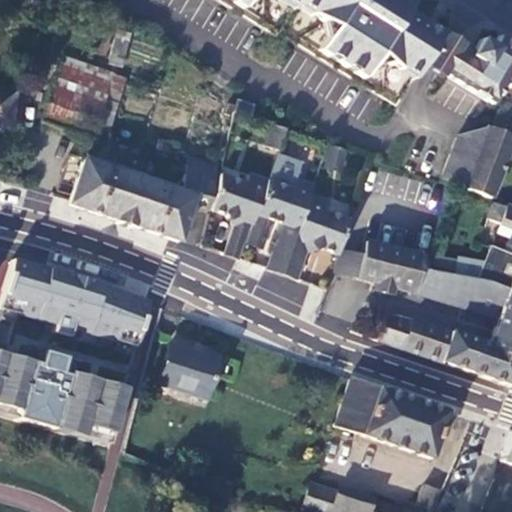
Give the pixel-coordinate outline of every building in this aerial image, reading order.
[(12,0),(10,10),(24,13),(24,12),(27,0),(12,0)] [(51,6),(27,0),(24,12),(48,17),(51,6)] [(213,0),(274,37),(276,34),(395,108),(412,80),(440,35),(384,0),(213,0)] [(456,46),(440,73),(491,105),(503,84),(511,89),(511,46),(497,36),(489,48),(476,40),(476,39),(456,44),(456,46)] [(113,40),(108,66),(121,69),(126,42),(113,40)] [(62,59),(39,124),(87,141),(97,113),(110,76),(62,59)] [(13,93),(0,90),(0,128),(7,130),(13,93)] [(236,100),(232,112),(232,113),(234,113),(249,118),(253,105),(236,100)] [(227,105),(224,115),(229,116),(232,106),(227,105)] [(87,141),(66,205),(113,221),(113,224),(121,226),(137,178),(102,166),(109,146),(103,144),(112,118),(97,113),(87,141)] [(270,125),(263,147),(276,151),(283,129),(270,125)] [(511,138),(484,128),(477,145),(456,137),(440,180),(489,200),(511,139),(511,138)] [(329,147),(323,169),(338,174),(345,152),(329,147)] [(137,178),(121,226),(129,229),(130,227),(178,243),(191,204),(207,208),(217,167),(186,160),(179,192),(137,178)] [(218,175),(210,211),(225,217),(228,223),(235,220),(238,226),(233,228),(223,256),(238,261),(253,216),(265,181),(247,174),(243,184),(218,175)] [(265,181),(253,216),(286,228),(283,239),(273,235),(266,253),(270,254),(263,271),(280,277),(308,196),(311,187),(311,186),(293,179),(289,189),(265,181)] [(308,196),(280,277),(295,283),(305,256),(303,250),(309,248),(312,254),(319,251),(336,257),(345,221),(323,213),(326,203),(308,196)] [(490,204),(484,220),(511,230),(505,245),(511,247),(511,257),(502,254),(489,248),(476,280),(511,293),(511,208),(490,204)] [(363,241),(354,278),(373,282),(371,290),(389,294),(391,287),(410,292),(495,319),(486,345),(410,319),(408,324),(384,316),(376,342),(473,375),(510,388),(511,380),(511,293),(476,280),(452,276),(424,271),(427,258),(363,241)] [(511,247),(505,245),(502,254),(511,257),(511,247)] [(427,258),(424,271),(452,276),(455,261),(428,257),(427,258)] [(11,260),(0,292),(0,312),(14,317),(37,324),(48,293),(25,286),(32,267),(11,260)] [(81,281),(61,338),(85,347),(105,290),(81,281)] [(167,346),(155,384),(204,400),(216,362),(167,346)] [(347,379),(331,427),(430,460),(446,412),(347,379)] [(511,430),(510,430),(500,462),(511,465),(511,430)] [(211,476),(206,490),(228,498),(233,484),(211,476)] [(511,504),(511,486),(493,479),(487,494),(511,504)] [(301,511),(329,511),(335,493),(308,484),(300,511),(301,511)] [(423,485),(413,510),(416,511),(428,511),(437,491),(423,485)] [(373,501),(336,490),(335,493),(329,511),(369,511),(371,507),(373,501)] [(486,511),(511,511),(511,504),(487,494),(481,510),(486,511)] [(410,511),(373,501),(371,507),(389,511),(410,511)]
